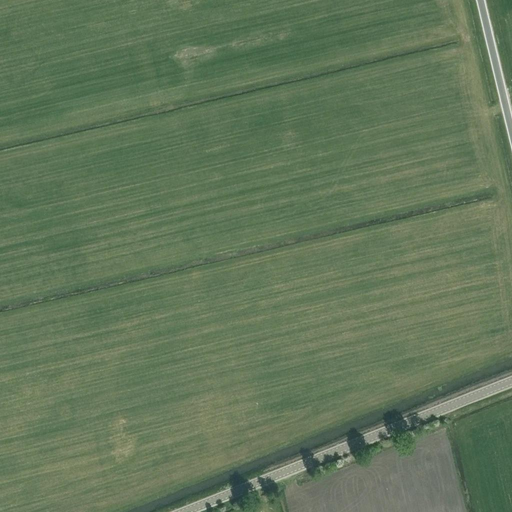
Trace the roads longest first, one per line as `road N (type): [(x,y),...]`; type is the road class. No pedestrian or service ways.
road 1 (tertiary): [(185,511),(511,382)]
road 2 (unclassified): [(511,138),(479,0)]
